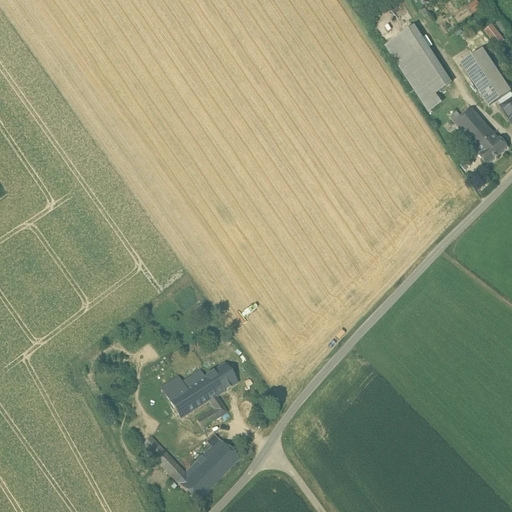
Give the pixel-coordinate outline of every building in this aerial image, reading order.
[(480,8),(477,2),(470,6),(474,12),(480,8)] [(501,40),(492,27),(486,32),(495,44),(501,40)] [(388,46),(424,102),(432,97),(432,98),(451,85),(414,28),(388,46)] [(498,102),(500,107),(511,99),(511,95),(483,51),(461,66),(489,108),(498,102)] [(424,102),(422,103),(428,112),(437,106),(432,98),(432,97),(424,102)] [(511,99),(500,107),(511,124),(511,99)] [(472,110),(462,118),(455,124),(473,145),(490,130),(472,110)] [(450,118),(455,124),(462,118),(456,112),(450,118)] [(498,140),(490,130),(473,145),(481,154),(478,156),(479,157),(487,166),(508,148),(500,138),(498,140)] [(464,153),(466,154),(473,162),(479,157),(478,156),(481,154),(473,145),(464,153)] [(474,163),(473,162),(466,154),(457,162),(465,171),(474,163)] [(205,379),(204,379),(215,396),(216,396),(239,381),(228,364),(205,379)] [(201,373),(191,379),(195,385),(204,379),(205,379),(201,373)] [(195,385),(186,391),(182,385),(179,381),(163,391),(181,418),(208,401),(215,396),(204,379),(195,385)] [(191,379),(182,385),(186,391),(195,385),(191,379)] [(227,413),(216,396),(215,396),(208,401),(214,409),(203,416),(203,417),(197,421),(202,429),(227,413)] [(185,474),(134,420),(126,429),(177,483),(185,474)] [(214,435),(207,442),(212,447),(219,440),(214,435)] [(185,474),(177,483),(198,503),(239,460),(219,440),(212,447),(185,474)]
